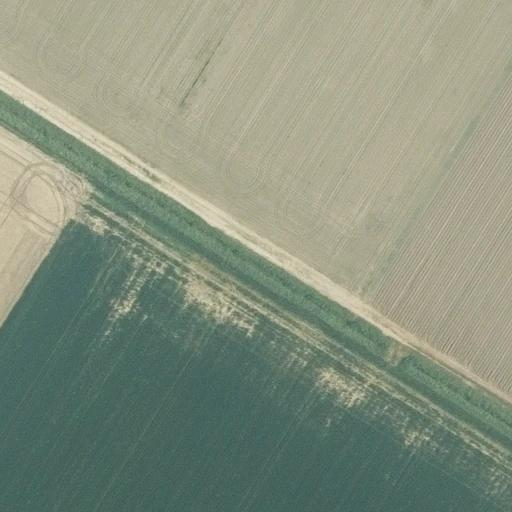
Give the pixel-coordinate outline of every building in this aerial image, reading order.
[(112,146),(120,138),(110,126),(101,134),(112,146)] [(124,155),(134,151),(128,136),(118,140),(124,155)] [(140,167),(152,162),(146,147),(135,151),(140,167)] [(164,156),(152,161),(159,176),(171,171),(164,156)] [(179,169),(170,175),(179,188),(188,182),(179,169)] [(199,178),(187,184),(195,198),(206,192),(199,178)]
